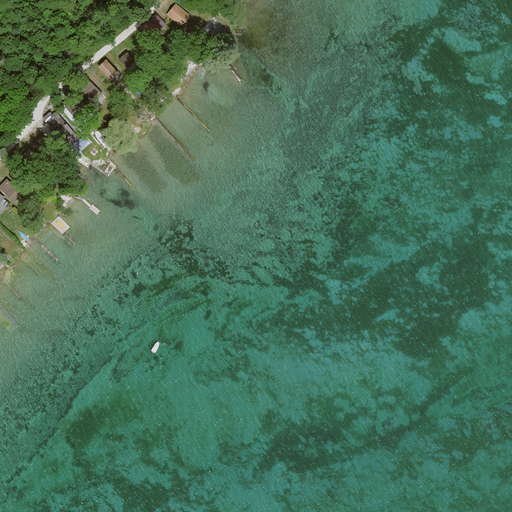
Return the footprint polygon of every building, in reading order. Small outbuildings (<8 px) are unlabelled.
[(167,14),(179,25),(186,20),(189,14),(176,3),(167,14)] [(166,25),(156,13),(140,27),(152,40),(161,32),(159,31),(166,25)] [(139,63),(128,52),(120,60),(130,71),(139,63)] [(98,67),(111,80),(119,73),(106,59),(98,67)] [(84,74),(75,84),(94,103),(103,93),(84,74)] [(76,97),(65,107),(77,120),(88,110),(76,97)] [(50,111),(43,117),(69,147),(81,137),(68,122),(66,123),(56,111),(53,114),(50,111)] [(42,135),(33,143),(42,153),(51,145),(42,135)] [(30,147),(20,156),(31,167),(40,158),(30,147)] [(13,178),(24,189),(34,180),(22,168),(13,178)] [(0,184),(0,189),(15,202),(24,192),(6,177),(0,184)] [(0,213),(1,214),(11,203),(0,193),(0,213)]
